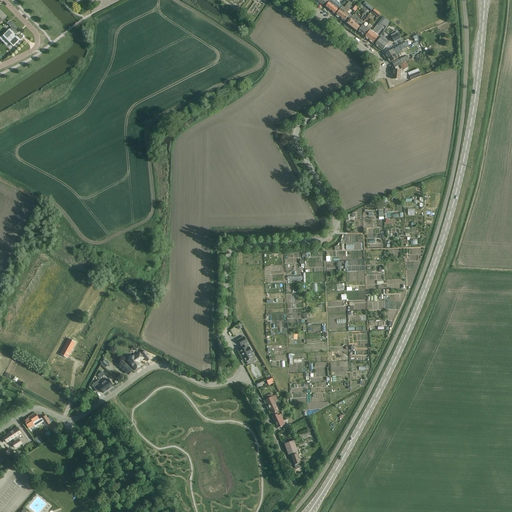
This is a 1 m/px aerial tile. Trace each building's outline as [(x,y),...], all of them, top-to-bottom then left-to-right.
[(330,0),(325,7),(334,14),(342,5),(335,0),(330,0)] [(349,1),(348,3),(344,8),(342,6),(335,15),(340,18),(349,5),(351,3),(349,1)] [(365,3),(363,6),(368,10),(371,12),(371,11),(373,9),(365,3)] [(346,23),(349,19),(351,16),(350,15),(348,16),(346,14),(352,7),(349,5),(340,18),(344,21),(346,23)] [(373,9),(371,11),(372,12),(378,18),(381,15),(373,8),(373,9)] [(356,31),(359,27),(363,22),(353,15),(350,19),(347,23),(356,31)] [(382,22),(368,40),(373,43),(378,36),(376,35),(383,25),(386,28),(390,23),(385,18),(384,20),(383,22),(382,22)] [(0,34),(0,33),(0,38),(6,45),(9,42),(12,46),(15,43),(16,44),(20,40),(14,34),(19,30),(9,20),(7,23),(11,27),(3,36),(0,34)] [(368,40),(382,22),(380,20),(372,32),(370,30),(364,37),(368,40)] [(364,37),(367,33),(372,26),(369,24),(366,29),(362,26),(357,32),(364,37)] [(397,32),(391,35),(395,43),(401,39),(397,32)] [(382,51),(385,47),(389,42),(381,36),(379,39),(374,45),(382,51)] [(393,50),(385,54),(387,57),(405,47),(403,44),(399,46),(393,50)] [(405,47),(387,57),(390,63),(398,59),(396,56),(403,52),(401,50),(406,48),(408,46),(405,47)] [(401,64),(405,62),(404,62),(409,60),(407,56),(399,60),(398,60),(392,63),(394,68),(401,64)] [(400,80),(400,79),(406,80),(407,74),(401,73),(401,71),(393,70),(392,79),(400,80)] [(416,199),(415,191),(403,192),(403,200),(416,199)] [(382,293),(378,293),(378,312),(382,312),(382,303),(386,303),(386,299),(383,300),(382,293)] [(246,362),(247,361),(248,364),(249,364),(253,362),(254,361),(253,361),(256,359),(249,347),(247,343),(248,343),(244,337),(238,340),(241,346),(244,344),(245,347),(239,350),(243,358),(243,357),(244,357),(246,362)] [(68,338),(60,354),(67,358),(76,343),(68,338)] [(147,361),(150,359),(145,351),(141,353),(147,361)] [(143,358),(140,353),(135,357),(134,356),(133,357),(132,356),(131,355),(129,357),(129,359),(128,361),(135,370),(141,366),(138,362),(143,358)] [(105,359),(101,364),(105,368),(109,363),(105,359)] [(132,371),(122,361),(118,365),(129,375),(132,371)] [(126,374),(121,368),(118,371),(123,376),(126,374)] [(103,393),(113,386),(108,379),(101,384),(99,380),(92,385),(97,391),(100,389),(103,393)] [(295,391),(301,391),(302,387),(292,387),(291,395),(295,395),(295,391)] [(272,414),(276,412),(279,411),(275,402),(278,401),(275,395),(272,397),(271,394),(268,395),(264,397),(272,414)] [(39,420),(35,413),(29,417),(29,418),(24,421),(29,429),(34,426),(35,427),(44,421),(42,418),(39,420)] [(272,416),(275,423),(283,420),(281,414),(278,416),(277,414),(272,416)] [(44,421),(47,426),(51,423),(46,416),(42,418),(44,421)] [(283,420),(275,423),(278,428),(285,425),(283,420)] [(4,438),(6,442),(7,443),(13,439),(15,442),(12,444),(15,448),(22,444),(19,440),(18,440),(16,437),(21,433),(17,428),(8,434),(9,435),(4,438)] [(301,467),(300,463),(296,452),(297,452),(293,441),(284,444),(288,455),(291,454),(296,469),(301,467)]
